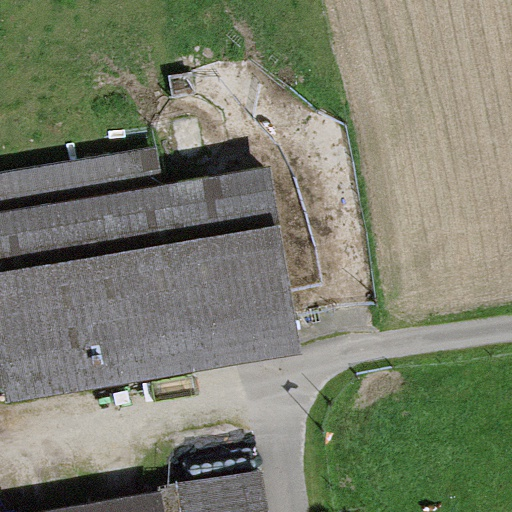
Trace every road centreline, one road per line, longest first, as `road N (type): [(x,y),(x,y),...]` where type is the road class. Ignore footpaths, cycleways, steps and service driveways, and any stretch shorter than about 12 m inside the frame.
road 1 (track): [(296,511),(287,422),(314,373),(377,345),(511,325)]
road 2 (track): [(0,462),(294,397)]
